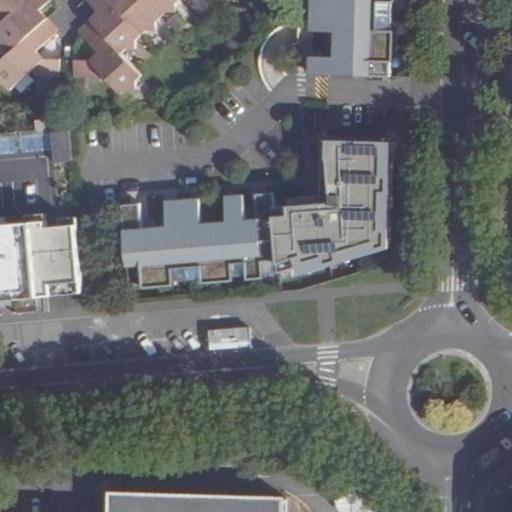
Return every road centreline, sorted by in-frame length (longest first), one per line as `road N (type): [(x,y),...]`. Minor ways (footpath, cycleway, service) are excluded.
road 1 (unclassified): [(329,511),(312,490),(283,475),(0,482)]
road 2 (residential): [(461,0),(454,322)]
road 3 (tertiary): [(0,378),(199,361)]
road 4 (tertiary): [(398,345),(199,361)]
road 5 (tertiary): [(199,361),(327,382),(382,409)]
